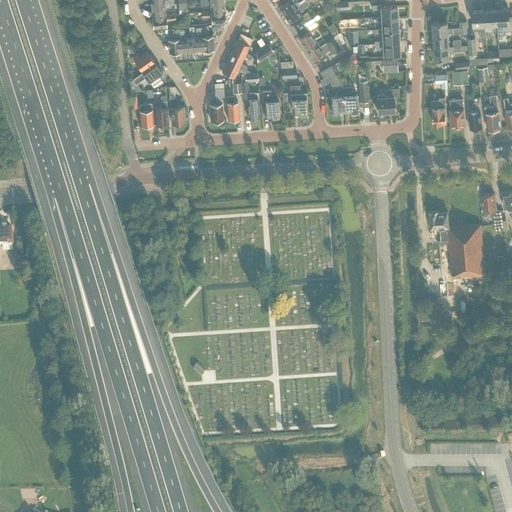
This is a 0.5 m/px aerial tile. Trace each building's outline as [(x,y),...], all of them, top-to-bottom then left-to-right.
[(210,11),(224,10),(222,0),(210,0),(200,1),(200,6),(209,5),(210,11)] [(284,15),(307,0),(299,0),(297,1),(296,0),(288,0),(278,7),(284,15)] [(309,4),(307,0),(284,15),(290,24),(298,19),(300,23),(310,16),(307,12),(302,15),(299,11),(309,4)] [(165,15),(165,9),(174,8),(174,3),(151,5),(152,16),(165,15)] [(187,14),(186,3),(178,3),(179,14),(187,14)] [(372,18),(397,17),(396,5),(381,6),(381,4),(372,5),(372,10),(380,9),(381,16),(372,17),(372,18)] [(327,14),(332,11),(329,5),(323,9),(327,14)] [(491,24),(497,24),(496,9),(484,10),(486,37),(492,37),(491,24)] [(508,9),(496,9),(497,24),(497,29),(498,37),(504,36),(503,29),(503,24),(509,23),(508,9)] [(224,10),(210,11),(201,12),(201,17),(210,16),(211,23),(225,21),(224,10)] [(480,38),(486,37),(484,10),(472,11),(473,31),(479,31),(480,38)] [(175,19),(175,15),(175,14),(173,14),(165,15),(152,16),(153,28),(166,26),(166,20),(175,19)] [(306,49),(317,42),(314,38),(320,34),(316,27),(323,23),(317,14),(305,22),(310,30),(299,38),(306,49)] [(373,31),(398,29),(397,17),(372,18),(372,22),(381,21),(381,28),(373,29),(373,31)] [(447,34),(467,33),(466,21),(459,21),(459,27),(447,28),(447,22),(432,23),(433,35),(447,34)] [(191,51),(202,50),(200,27),(195,28),(196,37),(190,37),(191,51)] [(200,27),(202,50),(214,49),(212,35),(205,36),(205,27),(200,27)] [(168,53),(180,52),(178,29),(173,29),(174,39),(167,39),(168,53)] [(191,51),(190,37),(183,38),(183,29),(178,29),(180,52),(191,51)] [(374,43),(398,42),(398,29),(373,31),(373,33),(381,33),(382,40),(374,41),(374,43)] [(357,30),(347,30),(348,42),(358,42),(357,30)] [(317,42),(306,49),(313,60),(324,53),(330,49),(332,52),(339,47),(338,46),(344,42),(339,33),(333,37),(332,36),(325,41),(325,42),(319,46),(317,42)] [(448,46),(447,34),(433,35),(434,47),(448,46)] [(260,46),(264,43),(260,37),(256,40),(260,46)] [(232,50),(237,53),(250,59),(251,55),(245,52),(248,45),(237,40),(232,50)] [(398,42),(374,43),(374,45),(382,45),(383,55),(399,54),(398,42)] [(131,55),(136,52),(131,43),(126,47),(131,55)] [(257,61),(272,51),(268,44),(256,51),(257,61)] [(448,46),(434,47),(434,59),(449,58),(448,52),(461,51),(468,51),(467,45),(461,45),(453,45),(448,46)] [(245,69),(245,68),(246,66),(240,63),(243,56),(237,53),(232,50),(227,60),(245,69)] [(488,62),(500,61),(499,50),(487,51),(488,62)] [(153,61),(146,51),(140,56),(137,52),(129,57),(132,61),(131,61),(132,63),(135,61),(141,70),(153,61)] [(244,72),(245,69),(227,60),(222,71),(234,77),(237,69),(244,72)] [(455,70),(470,68),(469,61),(455,64),(455,70)] [(149,82),(162,73),(154,63),(141,72),(142,72),(128,82),(131,86),(135,84),(145,76),(149,82)] [(343,87),(341,83),(340,83),(330,66),(320,72),(323,78),(327,75),(333,88),(336,88),(337,96),(330,96),(331,112),(332,112),(332,114),(339,113),(339,111),(340,111),(340,110),(345,109),(343,87)] [(479,81),(489,80),(487,67),(477,68),(479,81)] [(245,69),(244,72),(245,73),(242,73),(242,79),(246,79),(246,80),(257,80),(257,72),(250,72),(250,70),(245,68),(245,69)] [(296,69),(281,70),(282,78),(296,77),(296,69)] [(456,85),(468,84),(469,84),(468,70),(452,71),(453,85),(456,85)] [(436,83),(442,83),(442,89),(447,88),(446,74),(436,75),(436,83)] [(241,92),(241,97),(246,97),(248,118),(259,117),(257,93),(248,93),(247,81),(240,82),(241,92)] [(360,101),(368,101),(366,81),(358,81),(360,101)] [(233,93),(241,92),(240,82),(232,83),(233,93)] [(343,87),(345,109),(349,109),(349,111),(350,111),(350,113),(357,112),(357,110),(358,110),(357,94),(350,95),(350,86),(347,87),(346,83),(341,83),(343,87)] [(300,92),(299,84),(289,85),(290,95),(289,95),(290,106),(292,106),(293,113),(298,113),(298,114),(299,114),(299,116),(306,116),(306,114),(307,114),(306,92),(300,92)] [(221,103),(221,96),(224,96),(223,87),(214,88),(215,100),(216,100),(216,103),(209,104),(210,120),(215,120),(216,121),(219,121),(219,120),(222,119),(221,103)] [(393,110),(393,96),(399,96),(398,88),(388,89),(389,96),(384,96),(383,95),(377,95),(378,97),(376,97),(377,111),(393,110)] [(271,100),(270,90),(261,90),(262,102),(264,101),(265,115),(270,115),(270,116),(271,116),(271,118),(278,118),(278,116),(279,116),(278,100),(271,100)] [(487,129),(500,128),(496,94),(489,95),(491,104),(484,105),(487,129)] [(155,124),(168,123),(166,95),(160,96),(161,107),(154,108),(155,124)] [(233,102),(232,95),(226,96),(227,119),(230,119),(231,120),(234,120),(235,119),(239,118),(237,102),(233,102)] [(437,124),(438,123),(442,123),(442,122),(446,122),(445,107),(445,97),(439,98),(439,99),(431,100),(433,123),(435,123),(436,124),(437,124)] [(479,102),(478,97),(472,97),(473,102),(473,106),(475,106),(475,111),(468,112),(470,128),(482,126),(479,102)] [(511,102),(509,103),(508,97),(503,98),(507,127),(511,126),(511,102)] [(176,107),(176,98),(170,98),(171,107),(172,123),(177,123),(180,123),(181,122),(184,122),(183,106),(176,107)] [(458,126),(458,125),(464,125),(462,98),(450,99),(450,109),(451,126),(455,126),(458,126)] [(140,125),(153,124),(151,103),(139,104),(139,110),(140,125)] [(511,217),(511,216),(511,190),(501,192),(504,209),(510,208),(511,210),(511,217)] [(495,204),(494,193),(482,194),(483,210),(493,210),(496,230),(503,230),(500,211),(496,209),(496,204),(495,204)] [(440,240),(438,240),(438,243),(448,242),(450,274),(461,274),(461,276),(484,274),(480,224),(448,227),(447,212),(438,212),(438,211),(429,211),(430,228),(439,228),(440,240)] [(0,228),(0,246),(12,246),(11,228),(0,228)] [(201,376),(205,371),(197,364),(193,369),(201,376)]
